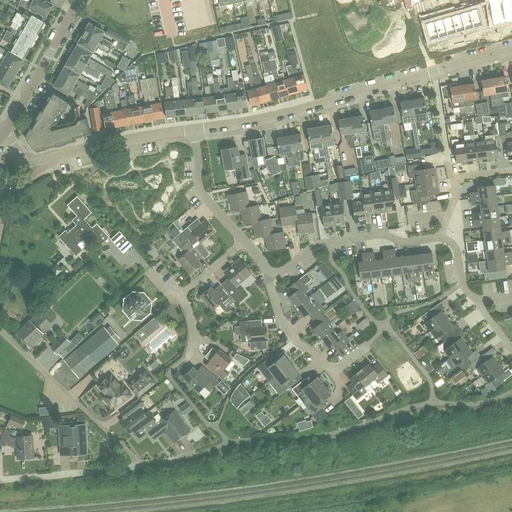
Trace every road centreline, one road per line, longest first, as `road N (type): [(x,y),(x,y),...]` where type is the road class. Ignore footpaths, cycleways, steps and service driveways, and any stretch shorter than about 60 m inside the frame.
road 1 (residential): [(193,130),(276,118),(511,49)]
road 2 (residential): [(2,132),(17,156),(32,162),(193,130)]
road 3 (residential): [(141,466),(0,330)]
road 4 (residential): [(268,274),(315,244),(372,234),(440,238)]
road 5 (residential): [(366,345),(332,368),(281,321),(268,274)]
road 6 (residential): [(2,132),(78,0)]
road 7 (residential): [(187,356),(193,324),(184,291),(246,243)]
road 8 (residential): [(0,480),(141,466)]
road 9 (residential): [(246,243),(205,202),(193,130)]
